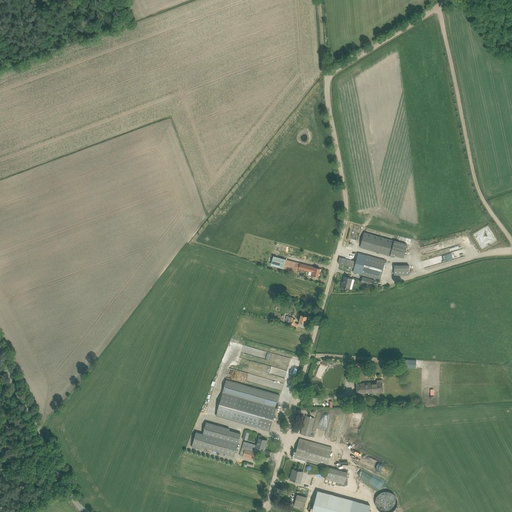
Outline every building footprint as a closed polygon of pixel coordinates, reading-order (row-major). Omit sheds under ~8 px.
[(360,247),(365,248),(377,252),(377,253),(378,253),(379,252),(395,257),(396,252),(404,255),(407,244),(364,232),(360,247)] [(460,237),(438,242),(440,248),(454,245),(455,246),(462,244),(460,237)] [(454,251),(456,259),(465,256),(462,249),(454,251)] [(353,272),(358,273),(380,280),(385,260),(358,253),(353,272)] [(274,257),(272,266),(284,269),(296,272),(297,270),(298,268),(285,265),(286,260),(274,257)] [(340,257),(339,262),(340,263),(354,267),(356,261),(342,257),(340,257)] [(300,264),(298,269),(307,271),(312,272),(311,276),(313,276),(318,277),(320,269),(313,267),(309,266),(300,264)] [(393,264),(393,275),(408,275),(408,268),(410,268),(410,264),(393,264)] [(341,287),(346,288),(349,289),(350,288),(349,288),(351,281),(352,281),(352,278),(344,276),(341,287)] [(361,283),(366,284),(373,286),(374,280),(362,277),(361,283)] [(243,345),(238,365),(264,372),(265,370),(272,372),(269,369),(270,368),(271,366),(268,365),(269,360),(257,357),(254,354),(256,353),(257,355),(258,355),(260,357),(262,355),(264,356),(268,357),(268,354),(270,356),(271,352),(243,345)] [(403,359),(403,367),(415,368),(416,360),(403,359)] [(362,384),(357,384),(358,393),(363,393),(380,392),(383,391),(383,388),(382,379),(376,380),(377,383),(362,384)] [(280,395),(226,380),(216,416),(270,431),(280,395)] [(306,416),(301,434),(305,435),(310,436),(315,418),(306,416)] [(196,432),(192,447),(201,450),(202,447),(234,456),(238,444),(240,433),(229,430),(230,428),(206,422),(203,434),(196,432)] [(240,456),(249,458),(254,460),(256,452),(255,452),(256,448),(263,450),(265,444),(266,444),(267,440),(259,438),(257,445),(244,441),(240,456)] [(294,458),(299,459),(326,467),(332,447),(299,438),(294,458)] [(365,457),(361,463),(391,478),(394,472),(365,457)] [(328,467),(325,479),(344,484),(347,472),(328,467)] [(290,480),(295,481),(300,482),(302,476),(301,475),(302,472),(294,470),(292,476),(291,476),(290,480)] [(317,490),(312,510),(320,511),(368,511),(370,505),(317,490)] [(294,505),(304,508),(307,497),(303,496),(303,500),(296,498),(294,505)]
